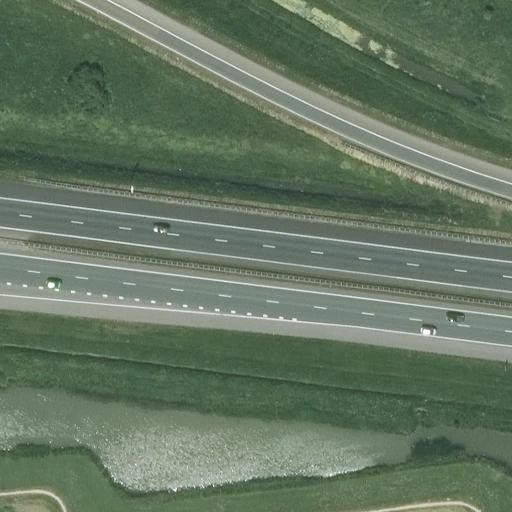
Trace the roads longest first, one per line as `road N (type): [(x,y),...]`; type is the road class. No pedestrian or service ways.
road 1 (motorway): [(511,278),(0,213)]
road 2 (motorway): [(0,268),(511,333)]
road 3 (motorway): [(511,196),(376,145),(85,0)]
